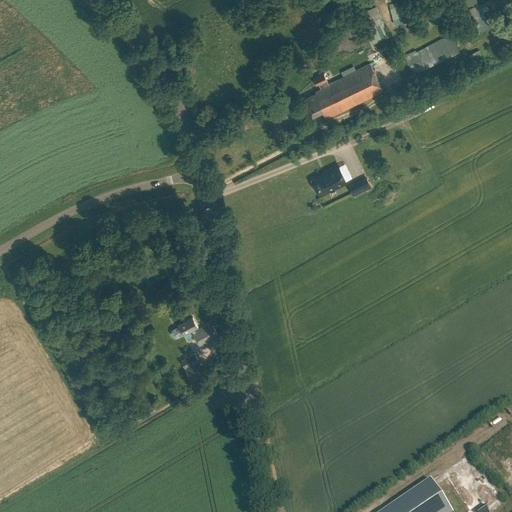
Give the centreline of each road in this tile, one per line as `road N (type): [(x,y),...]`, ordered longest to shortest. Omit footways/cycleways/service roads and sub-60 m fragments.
road 1 (tertiary): [(271,511),(198,173)]
road 2 (unclassified): [(0,250),(89,203),(198,173)]
road 3 (tertiary): [(198,173),(170,89),(96,0)]
road 4 (track): [(347,145),(471,89)]
